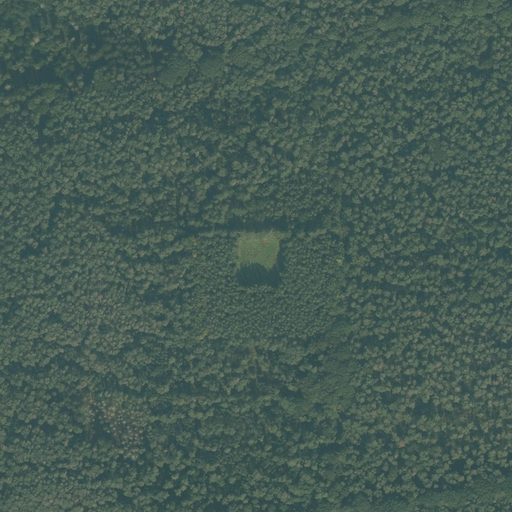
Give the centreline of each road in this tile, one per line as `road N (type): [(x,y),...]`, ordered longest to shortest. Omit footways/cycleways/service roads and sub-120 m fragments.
road 1 (track): [(301,48),(343,200),(332,511)]
road 2 (track): [(511,3),(301,48)]
road 3 (track): [(183,196),(100,214),(0,220)]
road 4 (track): [(340,273),(511,212)]
